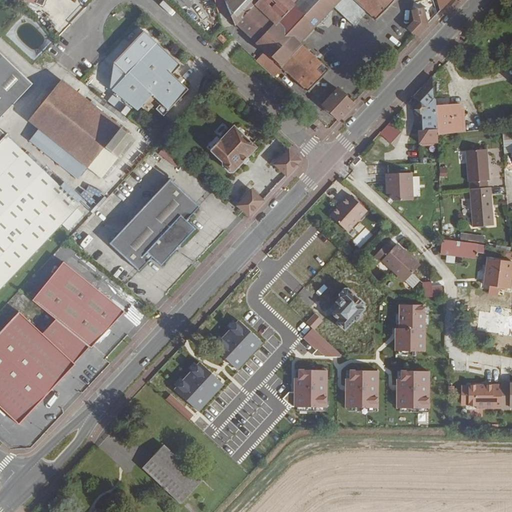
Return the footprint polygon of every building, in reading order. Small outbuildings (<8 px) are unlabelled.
[(377,21),(396,0),(214,0),(218,13),(229,8),(235,23),(236,25),(288,73),(309,93),(329,70),(300,43),(334,7),(354,26),(367,12),(377,21)] [(407,29),(416,36),(427,24),(450,0),(438,0),(439,3),(423,8),(412,11),(414,21),(407,29)] [(223,44),(227,40),(220,34),(217,38),(223,44)] [(188,89),(172,74),(181,65),(157,43),(129,72),(111,90),(137,111),(141,106),(152,95),(155,98),(161,104),(168,111),(188,89)] [(0,53),(0,118),(8,109),(33,84),(0,53)] [(434,129),(433,99),(432,77),(413,97),(419,103),(414,109),(419,114),(422,111),(422,130),(434,129)] [(61,80),(28,120),(101,178),(132,137),(61,80)] [(353,103),(338,89),(322,106),(337,120),(353,103)] [(148,112),(154,106),(150,103),(155,98),(152,95),(141,106),(148,112)] [(168,111),(161,104),(156,109),(163,116),(168,111)] [(463,132),(461,104),(436,105),(437,121),(438,135),(463,132)] [(391,144),(402,132),(390,121),(390,122),(379,133),(391,144)] [(233,172),(256,147),(234,126),(221,140),(220,139),(210,150),(222,162),(222,165),(230,172),(233,172)] [(511,153),(511,136),(511,127),(502,128),(504,154),(511,153)] [(0,289),(62,224),(77,208),(80,205),(0,129),(0,289)] [(165,148),(159,155),(176,168),(181,161),(165,148)] [(299,164),(284,149),(268,166),(283,180),(299,164)] [(489,181),(487,149),(466,151),(468,182),(470,182),(471,189),(488,188),(487,181),(489,181)] [(413,200),(412,173),(386,174),(386,194),(392,193),(392,201),(413,200)] [(170,179),(109,244),(139,271),(152,257),(157,262),(164,262),(191,232),(191,225),(186,220),(199,206),(170,179)] [(494,225),(491,188),(470,190),(473,227),(494,225)] [(263,203),(249,190),(234,206),(247,219),(263,203)] [(348,232),(367,210),(350,194),(330,216),(348,232)] [(77,208),(62,224),(69,231),(84,215),(77,208)] [(296,258),(314,239),(303,228),(285,247),(296,258)] [(460,240),(484,242),(484,234),(460,233),(460,240)] [(475,258),(477,244),(442,240),(440,254),(475,258)] [(420,265),(397,244),(390,251),(385,245),(374,256),(381,262),(382,261),(405,282),(420,265)] [(284,267),(292,261),(282,249),(275,256),(284,267)] [(510,289),(511,275),(511,262),(487,258),(483,285),(510,289)] [(63,262),(32,301),(55,320),(89,347),(91,348),(125,312),(63,262)] [(432,286),(432,282),(422,282),(423,297),(432,297),(432,286)] [(444,296),(444,285),(432,286),(432,297),(444,296)] [(359,315),(365,309),(362,307),(365,304),(359,298),(358,298),(348,288),(344,288),(339,294),(339,298),(336,302),(340,306),(332,314),(334,315),(334,316),(339,320),(336,323),(345,331),(355,320),(356,322),(361,317),(359,315)] [(425,350),(426,303),(399,302),(398,327),(395,327),(394,350),(425,350)] [(331,362),(340,351),(315,329),(323,319),(314,310),(305,321),(311,327),(302,337),(316,350),(316,349),(331,362)] [(19,312),(0,331),(0,407),(19,425),(75,365),(74,364),(89,347),(55,320),(42,334),(19,312)] [(211,344),(237,369),(263,341),(238,316),(211,344)] [(171,385),(198,411),(225,383),(198,357),(171,385)] [(293,368),(294,391),(285,391),(285,406),(327,405),(326,368),(293,368)] [(345,407),(378,407),(378,368),(345,368),(345,407)] [(429,407),(429,369),(396,369),(396,407),(429,407)] [(511,383),(468,383),(468,407),(511,407),(511,383)] [(171,392),(165,398),(187,421),(194,414),(171,392)] [(202,482),(163,446),(143,467),(182,504),(202,482)]
